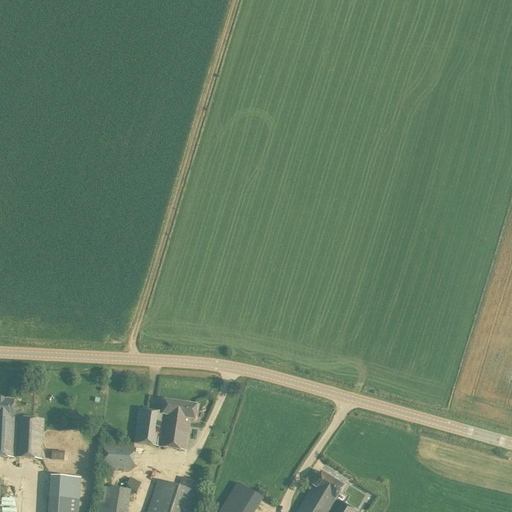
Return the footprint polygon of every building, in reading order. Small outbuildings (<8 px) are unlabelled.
[(13,400),(0,399),(0,457),(13,458),(13,459),(42,460),(43,419),(12,418),(13,400)] [(194,420),(196,406),(164,401),(162,411),(157,413),(139,409),(134,443),(185,451),(190,420),(194,420)] [(133,471),(134,447),(104,445),(103,469),(133,471)] [(51,460),(64,461),(64,452),(51,451),(51,460)] [(356,511),(335,499),(343,485),(320,472),(312,487),(311,487),(295,511),(356,511)] [(79,498),(80,478),(50,477),(49,497),(79,498)] [(135,493),(140,484),(130,478),(125,487),(135,493)] [(193,511),(202,485),(182,478),(179,487),(158,480),(147,511),(193,511)] [(217,511),(251,511),(261,498),(237,483),(217,511)] [(126,511),(130,491),(99,486),(95,511),(126,511)]
